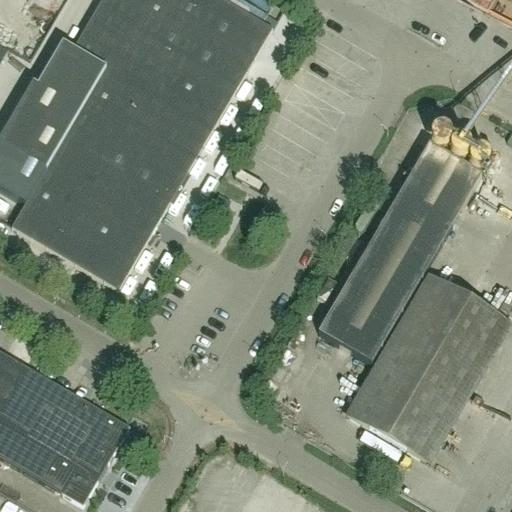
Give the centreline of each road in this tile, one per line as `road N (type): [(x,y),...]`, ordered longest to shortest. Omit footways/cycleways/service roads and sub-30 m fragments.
road 1 (unclassified): [(206,411),(421,58)]
road 2 (unclassified): [(206,411),(0,286)]
road 3 (unclassified): [(375,511),(206,411)]
